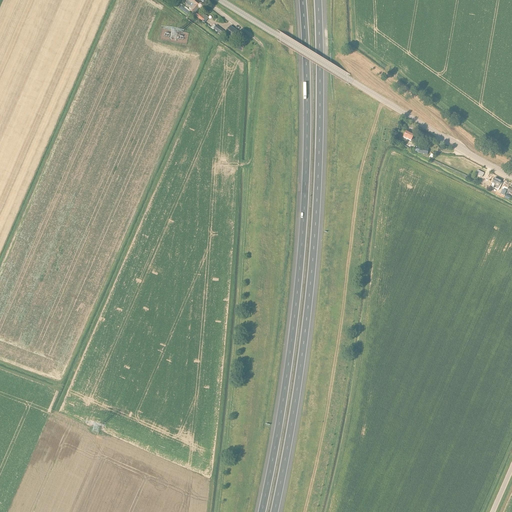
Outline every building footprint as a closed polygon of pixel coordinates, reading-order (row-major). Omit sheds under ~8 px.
[(182,2),(180,5),(190,12),(195,15),(195,16),(196,16),(199,19),(203,22),(205,19),(201,17),(196,13),(197,13),(198,11),(199,9),(200,10),(201,10),(202,10),(203,10),(203,9),(204,9),(204,8),(205,7),(204,6),(204,5),(203,5),(203,4),(202,4),(201,4),(195,0),(188,0),(187,1),(194,6),(192,9),(188,6),(184,2),(183,1),(183,2),(182,2)] [(222,30),(216,25),(213,29),(217,32),(222,36),(224,32),(222,30)] [(231,26),(226,33),(233,39),(238,32),(231,26)] [(414,135),(407,131),(403,138),(411,141),(414,135)] [(501,184),(500,184),(501,182),(494,178),(492,183),(495,185),(493,188),(498,190),(501,184)]
